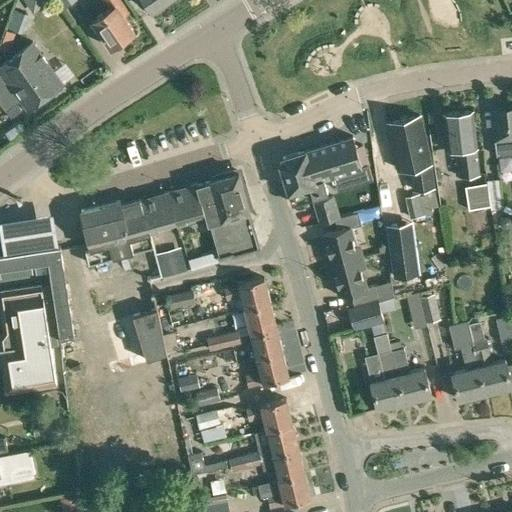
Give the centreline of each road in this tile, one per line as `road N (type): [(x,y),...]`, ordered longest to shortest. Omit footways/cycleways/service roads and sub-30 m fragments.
road 1 (residential): [(345,447),(257,140)]
road 2 (residential): [(257,140),(362,93),(511,69)]
road 3 (residential): [(23,162),(44,187),(75,194),(257,140)]
road 4 (tertiary): [(23,162),(211,30)]
road 5 (residential): [(511,439),(499,431),(345,447)]
road 6 (residential): [(356,498),(511,459)]
